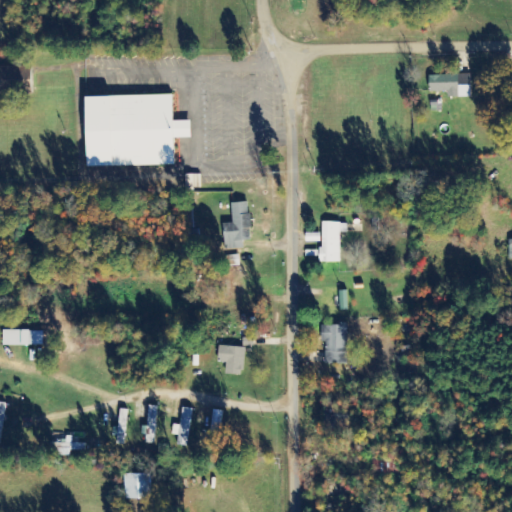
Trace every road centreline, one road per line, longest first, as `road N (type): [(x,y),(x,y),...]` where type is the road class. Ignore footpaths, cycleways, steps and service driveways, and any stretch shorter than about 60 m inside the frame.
road 1 (residential): [(263,0),(295,106),(297,511)]
road 2 (residential): [(280,47),(511,46)]
